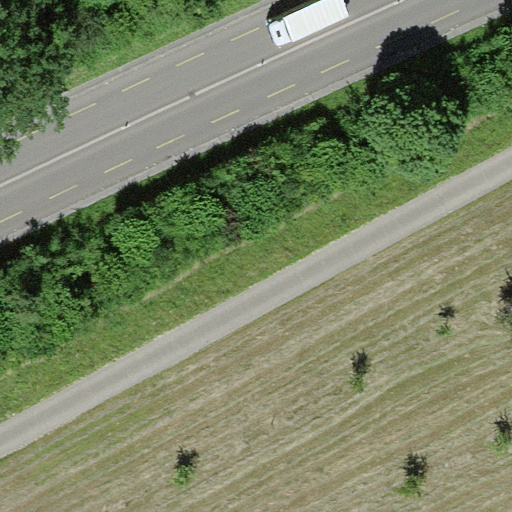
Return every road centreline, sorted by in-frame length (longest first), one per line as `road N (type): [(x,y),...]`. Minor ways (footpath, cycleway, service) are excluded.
road 1 (unclassified): [(0,435),(511,164)]
road 2 (secondary): [(0,188),(412,0)]
